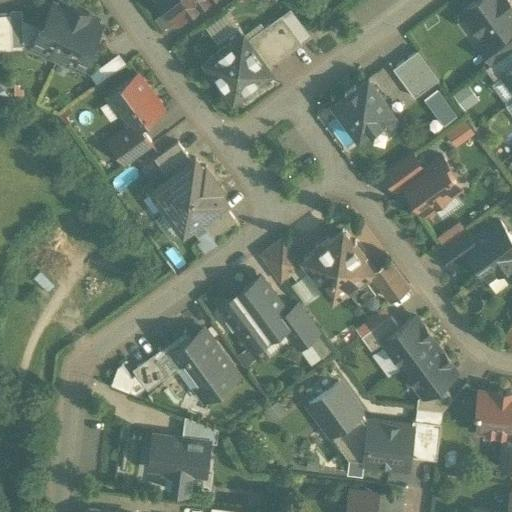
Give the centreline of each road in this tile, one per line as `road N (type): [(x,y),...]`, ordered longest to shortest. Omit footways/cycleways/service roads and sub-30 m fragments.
road 1 (residential): [(277,218),(82,367),(58,511)]
road 2 (residential): [(511,364),(481,360),(346,170)]
road 3 (residential): [(120,0),(224,141)]
road 4 (residential): [(294,93),(416,0)]
